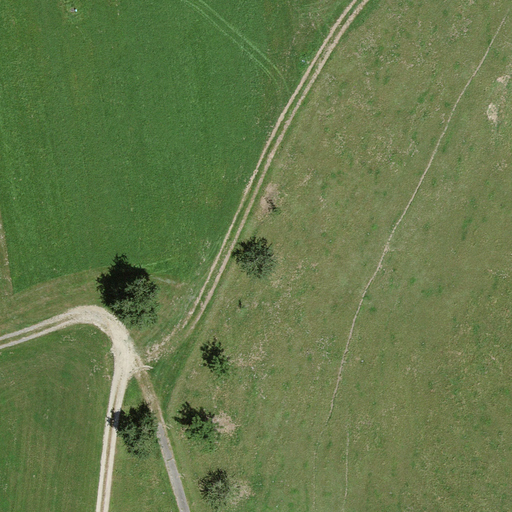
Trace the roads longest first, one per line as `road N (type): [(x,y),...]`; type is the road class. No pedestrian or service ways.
road 1 (track): [(125,343),(186,511)]
road 2 (track): [(125,343),(100,511)]
road 3 (track): [(0,341),(65,319),(100,321),(125,343)]
